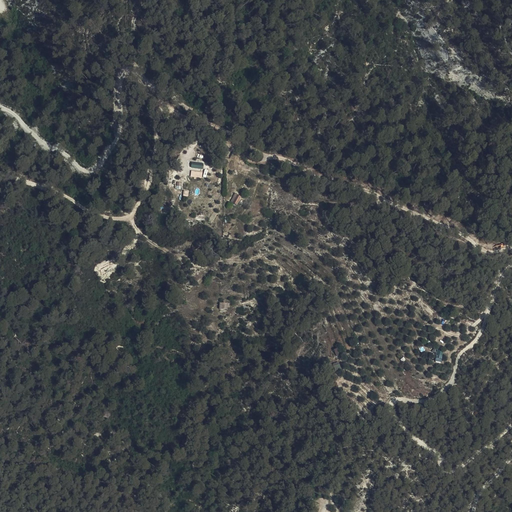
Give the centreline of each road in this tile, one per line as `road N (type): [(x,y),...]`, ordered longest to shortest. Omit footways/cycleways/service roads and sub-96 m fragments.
road 1 (track): [(0,172),(104,215),(130,215),(148,184),(160,115),(171,97),(124,76),(117,135),(92,169),(0,105)]
road 2 (track): [(511,245),(481,248),(388,198),(265,154),(171,97)]
road 3 (track): [(511,423),(457,469),(393,411),(393,402),(418,402),(450,385),(457,357),(474,342),(511,264)]
road 4 (track): [(130,215),(161,249),(183,259),(238,261)]
